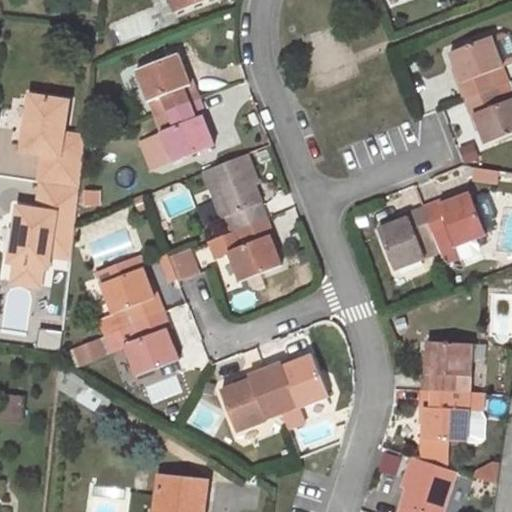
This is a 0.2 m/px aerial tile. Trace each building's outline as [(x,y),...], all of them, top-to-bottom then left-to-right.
[(171,0),(176,11),(204,0),(171,0)] [(502,69),(491,38),(450,52),(462,83),(459,85),(464,101),(495,89),(489,73),(502,69)] [(149,100),(163,96),(168,110),(202,98),(196,83),(189,85),(178,55),(137,70),(149,100)] [(489,73),(495,89),(507,84),(502,69),(489,73)] [(495,89),(464,101),(471,116),(476,114),(487,144),(511,133),(511,95),(507,84),(495,89)] [(80,189),(86,138),(64,134),(70,102),(31,95),(22,151),(43,154),(50,155),(45,183),(48,183),(80,189)] [(202,98),(168,110),(174,125),(161,130),(173,160),(213,145),(201,116),(208,113),(202,98)] [(50,155),(43,154),(38,182),(41,183),(45,183),(50,155)] [(247,155),(205,171),(223,220),(232,216),(238,232),(267,221),(249,172),(253,171),(247,155)] [(80,189),(48,183),(44,211),(37,210),(18,207),(10,263),(49,269),(50,256),(72,259),(80,189)] [(48,183),(45,183),(41,183),(37,210),(44,211),(48,183)] [(438,201),(424,207),(441,251),(445,262),(460,257),(456,245),(487,233),(471,192),(440,204),(438,201)] [(441,251),(424,207),(407,213),(408,216),(379,228),(395,269),(441,251)] [(229,235),(238,232),(232,216),(223,220),(229,235)] [(164,218),(157,220),(160,228),(167,226),(164,218)] [(272,235),(270,228),(267,221),(238,232),(229,235),(212,242),(219,258),(231,253),(241,279),(280,264),(270,236),(272,235)] [(188,251),(170,257),(179,284),(198,277),(188,251)] [(102,282),(142,266),(140,260),(100,274),(102,282)] [(134,324),(167,311),(161,293),(155,295),(144,266),(142,266),(102,282),(114,312),(100,318),(106,334),(109,333),(134,324)] [(172,323),(167,311),(134,324),(109,333),(116,350),(127,345),(139,375),(179,360),(167,326),(172,323)] [(472,344),(429,341),(427,370),(423,371),(422,390),(470,393),(472,344)] [(265,370),(276,399),(292,392),(298,406),(329,394),(313,354),(284,366),(282,364),(265,370)] [(92,387),(61,366),(58,389),(90,408),(92,387)] [(237,431),(282,414),(276,399),(265,370),(250,376),(251,379),(222,391),(237,431)] [(484,412),(486,394),(470,393),(422,390),(420,405),(425,406),(423,440),(445,441),(469,443),(471,411),(484,412)] [(22,419),(24,399),(5,397),(3,417),(22,419)] [(445,441),(423,440),(422,462),(444,468),(445,441)] [(406,477),(409,479),(398,511),(444,511),(457,472),(444,468),(422,462),(411,459),(406,477)] [(499,468),(486,465),(483,477),(497,480),(499,468)] [(202,511),(207,479),(162,474),(156,511),(202,511)]
